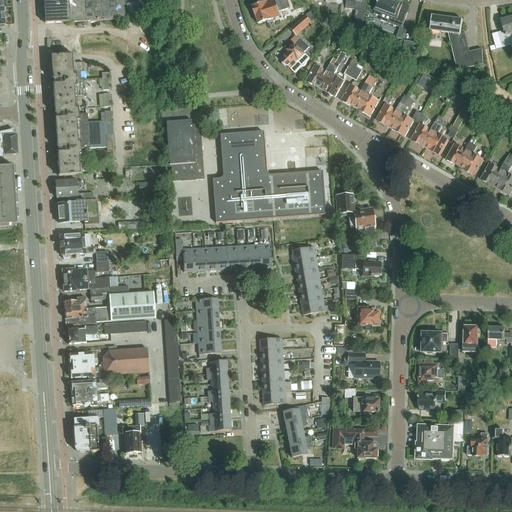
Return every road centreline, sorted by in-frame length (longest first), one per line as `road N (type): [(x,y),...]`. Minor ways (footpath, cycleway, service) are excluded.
road 1 (secondary): [(48,462),(24,114)]
road 2 (residential): [(361,139),(271,82),(243,40),(231,0)]
road 3 (residential): [(251,474),(64,467)]
road 4 (residential): [(394,479),(402,303)]
road 5 (residential): [(511,223),(361,139)]
road 6 (residential): [(402,303),(392,203),(361,139)]
road 7 (residential): [(251,474),(244,331)]
road 8 (residential): [(394,479),(251,474)]
road 9 (residential): [(316,398),(319,330),(244,331)]
